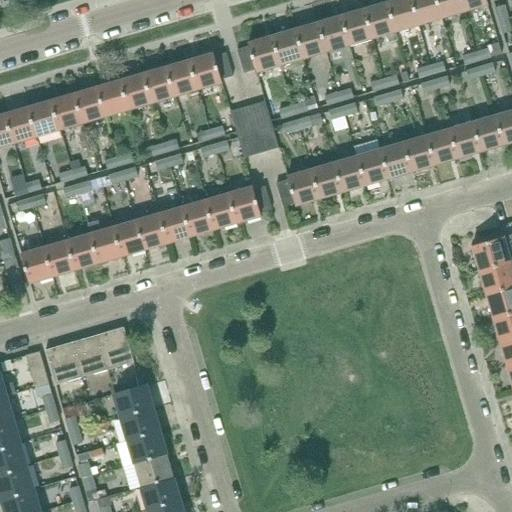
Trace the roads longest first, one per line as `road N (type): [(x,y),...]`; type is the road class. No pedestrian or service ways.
road 1 (residential): [(499,478),(419,215)]
road 2 (residential): [(159,293),(419,215)]
road 3 (residential): [(217,511),(159,293)]
road 4 (residential): [(0,53),(184,0)]
road 5 (residential): [(0,341),(159,293)]
